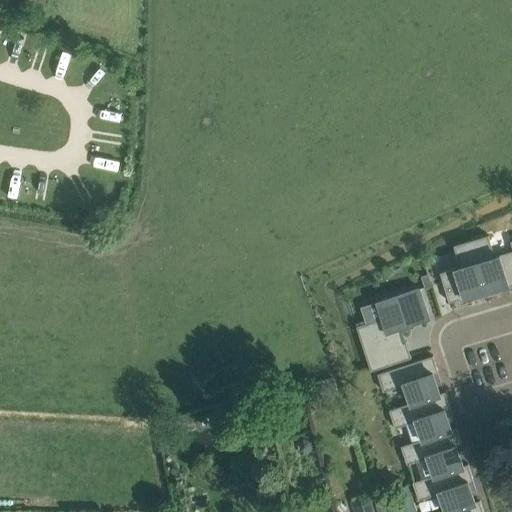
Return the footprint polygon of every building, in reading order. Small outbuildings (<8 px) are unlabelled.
[(21,64),(41,67),(44,49),(24,46),(21,64)] [(511,240),(511,241),(511,245),(511,250),(495,256),(488,235),(471,240),(489,295),(504,291),(502,286),(511,283),(511,240)] [(489,295),(471,240),(454,245),(460,266),(440,272),(449,302),(471,296),(472,300),(489,295)] [(432,286),(429,274),(421,277),(424,288),(432,286)] [(419,288),(377,301),(383,319),(358,328),(371,370),(412,357),(406,341),(403,343),(398,328),(429,318),(419,288)] [(433,355),(378,374),(384,391),(405,384),(411,403),(445,392),(445,391),(440,393),(434,373),(438,372),(433,355)] [(362,369),(335,376),(340,394),(368,387),(363,368),(362,369)] [(322,399),(340,394),(335,376),(317,381),(322,399)] [(450,408),(445,392),(411,403),(390,409),(395,427),(416,420),(422,439),(422,440),(457,428),(452,429),(446,409),(450,408)] [(462,444),(457,428),(422,440),(422,439),(401,446),(407,463),(428,456),(434,475),(434,476),(468,465),(468,464),(464,465),(457,445),(462,444)] [(474,480),(468,465),(434,476),(434,475),(413,482),(419,499),(440,492),(446,511),(480,501),(480,500),(475,501),(469,482),(474,480)] [(355,511),(390,511),(383,491),(351,501),(355,511)] [(483,511),(480,501),(446,511),(442,511),(483,511)]
